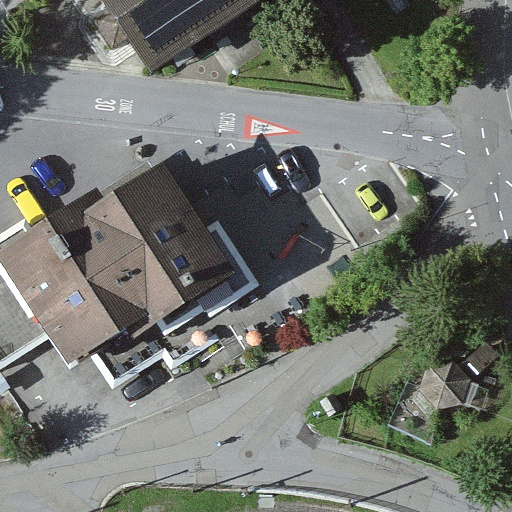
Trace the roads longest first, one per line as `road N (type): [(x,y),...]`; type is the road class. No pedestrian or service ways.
road 1 (residential): [(0,89),(486,151)]
road 2 (residential): [(243,440),(330,365),(472,218),(505,214)]
road 3 (residential): [(243,440),(407,478),(476,511)]
road 4 (residential): [(13,503),(243,440)]
road 5 (residential): [(484,0),(486,151)]
